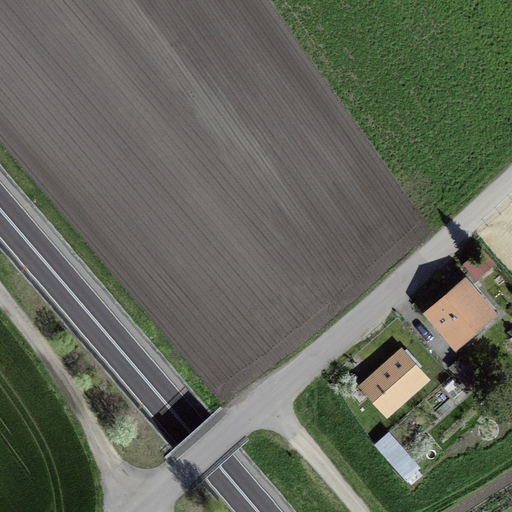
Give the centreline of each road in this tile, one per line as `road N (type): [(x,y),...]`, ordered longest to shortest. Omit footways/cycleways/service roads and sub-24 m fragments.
road 1 (unclassified): [(143,511),(511,179)]
road 2 (trunk): [(258,511),(0,209)]
road 3 (track): [(0,294),(55,368),(135,511)]
road 4 (track): [(265,400),(361,511)]
